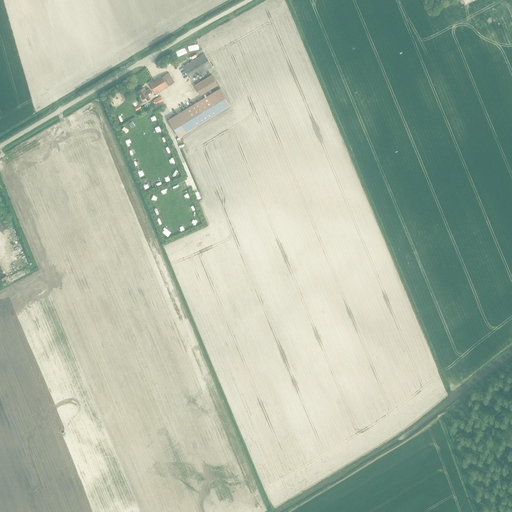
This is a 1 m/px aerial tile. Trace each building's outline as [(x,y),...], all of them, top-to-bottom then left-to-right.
[(202,76),(206,73),(204,70),(212,66),(204,53),(183,66),(191,79),(200,73),(202,76)] [(149,84),(155,94),(174,82),(168,72),(149,84)] [(194,84),(200,94),(218,84),(211,74),(194,84)] [(148,89),(145,90),(144,87),(138,91),(142,98),(145,96),(147,100),(149,99),(148,96),(151,94),(148,89)] [(169,117),(179,135),(230,105),(220,88),(169,117)] [(153,100),(156,104),(163,100),(160,96),(153,100)]
